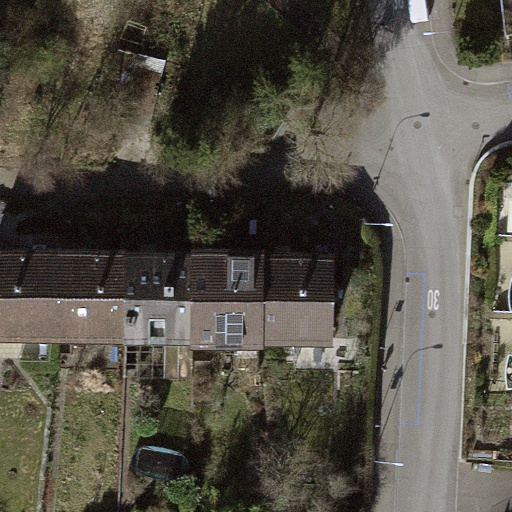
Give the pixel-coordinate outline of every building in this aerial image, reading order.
[(511,0),(497,0),(500,22),(511,21),(511,0)] [(50,242),(0,240),(0,331),(48,333),(50,242)] [(117,244),(50,242),(48,333),(115,335),(117,244)] [(187,245),(117,244),(115,335),(185,337),(187,245)] [(259,247),(187,245),(185,337),(257,339),(259,247)] [(325,249),(259,247),(257,339),(323,340),(325,249)]
